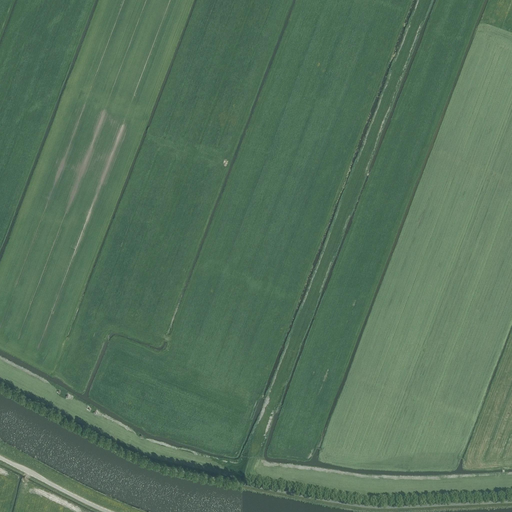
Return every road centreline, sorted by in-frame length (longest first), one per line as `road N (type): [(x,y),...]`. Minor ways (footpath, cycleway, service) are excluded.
road 1 (track): [(511,482),(391,486),(238,477),(154,452),(0,373)]
road 2 (tertiary): [(108,511),(0,457)]
